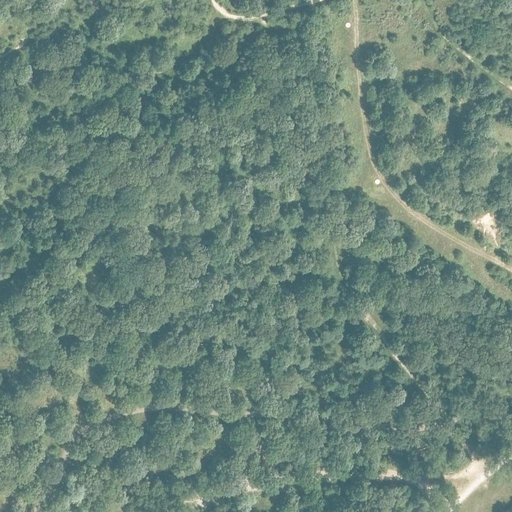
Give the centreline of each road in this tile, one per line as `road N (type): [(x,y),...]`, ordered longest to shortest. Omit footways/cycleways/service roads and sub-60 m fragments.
road 1 (track): [(254,17),(282,45),(290,71),(287,119),(326,214),(339,274),(484,476)]
road 2 (track): [(511,274),(383,182),(364,126),(354,0)]
road 3 (track): [(511,303),(421,242),(390,208),(383,182)]
road 4 (track): [(511,89),(441,35),(423,0)]
